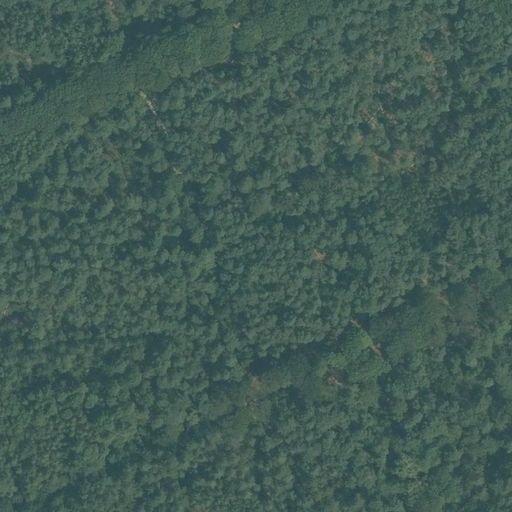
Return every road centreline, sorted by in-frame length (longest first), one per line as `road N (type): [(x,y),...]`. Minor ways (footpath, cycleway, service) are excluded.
road 1 (track): [(0,509),(511,278)]
road 2 (unknown): [(314,511),(101,0)]
road 3 (track): [(278,0),(0,127)]
road 4 (unknown): [(254,367),(511,257)]
